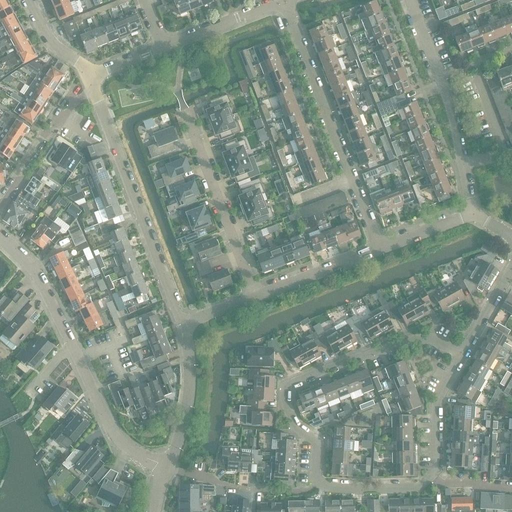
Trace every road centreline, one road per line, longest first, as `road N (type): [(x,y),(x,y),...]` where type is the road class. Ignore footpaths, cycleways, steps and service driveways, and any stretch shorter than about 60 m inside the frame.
road 1 (residential): [(461,355),(432,339),(403,341),(286,386),(295,426),(317,442),(318,482)]
road 2 (residential): [(164,467),(112,433),(34,271),(0,238)]
road 3 (residential): [(380,249),(282,0)]
road 4 (residential): [(181,323),(89,75)]
road 5 (residential): [(253,298),(186,116)]
road 6 (residential): [(461,162),(449,106),(407,0)]
road 7 (residential): [(89,75),(0,206)]
road 8 (residential): [(164,467),(185,397),(189,356),(181,323)]
road 9 (residential): [(461,162),(506,155),(471,65)]
road 10 (residential): [(253,298),(380,249)]
road 11 (residential): [(429,476),(436,469),(435,402),(461,355)]
road 12 (residential): [(161,48),(282,0)]
